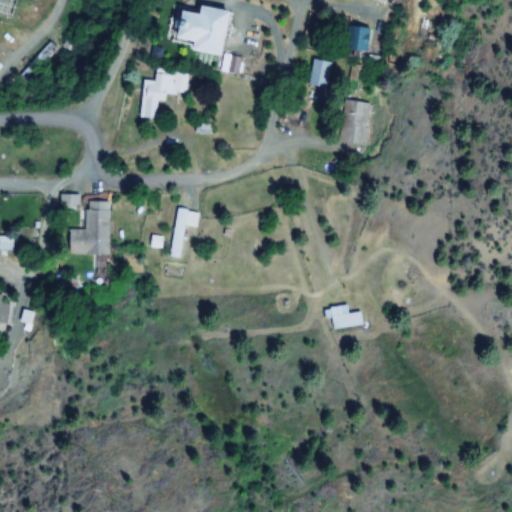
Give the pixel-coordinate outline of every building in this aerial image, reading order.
[(215,56),(222,13),(164,4),(158,41),(177,44),(176,50),(215,56)] [(25,65),(33,73),(57,51),(50,43),(25,65)] [(133,81),(132,112),(145,112),(146,94),(178,95),(179,71),(144,71),(144,82),(133,81)] [(100,254),(102,201),(74,200),(73,230),(58,230),(58,241),(67,241),(67,253),(100,254)] [(189,228),(190,211),(167,209),(161,258),(175,259),(179,227),(189,228)] [(327,327),(354,327),(354,313),(331,313),(331,308),(327,308),(327,327)]
